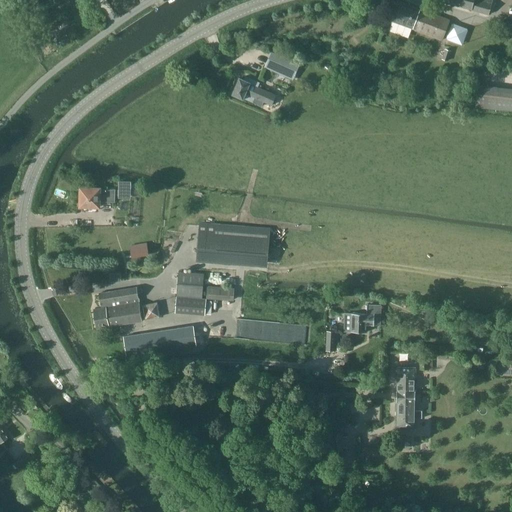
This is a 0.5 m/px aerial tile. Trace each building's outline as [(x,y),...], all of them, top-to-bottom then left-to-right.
[(489,15),(493,0),(439,0),(439,1),(489,15)] [(442,40),(449,20),(398,1),(391,21),(442,40)] [(295,75),(299,64),(301,60),(285,52),(283,56),(272,51),(267,62),(295,75)] [(271,105),(276,95),(250,83),(250,82),(240,77),(232,94),(243,99),(246,93),(271,105)] [(511,110),(511,94),(497,92),(498,88),(477,86),(475,107),(511,110)] [(131,198),(131,182),(119,182),(119,190),(115,190),(99,190),(99,189),(81,189),(80,200),(79,199),(79,205),(80,205),(80,206),(99,207),(99,201),(114,202),(115,198),(131,198)] [(266,264),(269,229),(199,224),(197,258),(266,264)] [(146,243),(130,246),(132,256),(148,253),(146,243)] [(178,271),(177,296),(201,298),(202,272),(178,271)] [(97,328),(143,321),(138,287),(100,293),(101,304),(104,303),(105,307),(94,309),(97,328)] [(234,289),(208,287),(207,299),(234,301),(234,289)] [(207,299),(177,297),(176,313),(205,315),(207,299)] [(366,325),(380,325),(381,305),(367,305),(367,313),(352,313),(352,315),(346,315),(345,332),(351,332),(366,332),(366,325)] [(336,352),(336,332),(328,331),(327,352),(336,352)] [(429,358),(421,358),(421,372),(429,372),(429,358)] [(397,391),(415,392),(415,368),(397,367),(397,391)] [(422,411),(415,411),(415,392),(397,391),(396,427),(415,427),(415,417),(422,418),(422,411)] [(0,444),(9,437),(0,424),(0,444)] [(348,448),(348,437),(343,436),(343,434),(324,434),(324,447),(333,447),(333,450),(343,450),(343,448),(348,448)] [(22,472),(35,463),(31,458),(32,458),(28,453),(14,463),(18,468),(22,472)]
